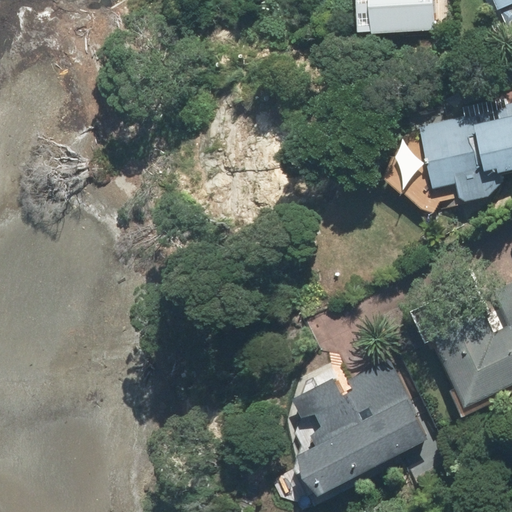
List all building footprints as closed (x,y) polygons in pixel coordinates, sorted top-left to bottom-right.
[(159,18),(146,0),(139,0),(117,15),(131,37),(159,18)] [(511,0),(484,0),(505,50),(511,46),(511,0)] [(511,104),(510,105),(511,109),(423,129),(436,189),(458,184),(461,199),(470,202),(492,198),(504,184),(502,175),(511,172),(511,104)] [(511,284),(427,325),(468,408),(511,387),(511,284)] [(322,498),(432,441),(415,408),(417,407),(392,360),(351,381),(356,391),(346,397),(336,378),(294,400),(319,448),(300,457),(322,498)]
